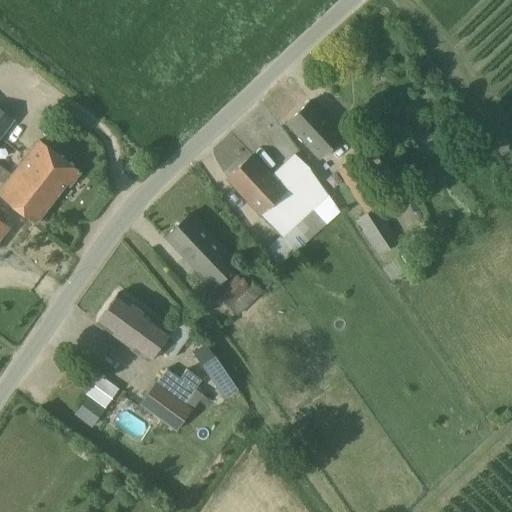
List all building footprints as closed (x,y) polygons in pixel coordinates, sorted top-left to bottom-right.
[(319,159),(344,136),(310,100),(285,123),(319,159)] [(0,108),(0,139),(15,120),(0,108)] [(235,132),(212,146),(222,164),(245,150),(235,132)] [(0,189),(0,196),(15,208),(35,223),(65,184),(69,187),(81,172),(39,140),(0,189)] [(284,237),(299,223),(329,195),(309,166),(309,167),(294,152),(274,171),(287,186),(285,188),(252,154),(226,178),(260,215),(259,216),(281,240),(284,237)] [(377,257),(400,242),(378,207),(383,203),(355,159),(337,171),(365,213),(355,221),(377,257)] [(0,208),(0,237),(8,227),(3,223),(9,215),(0,208)] [(213,289),(239,265),(190,213),(165,237),(213,289)] [(311,236),(299,223),(284,237),(296,250),(311,236)] [(238,317),(264,291),(254,282),(249,287),(237,274),(215,294),(238,317)] [(158,348),(173,359),(195,328),(181,318),(171,331),(118,292),(95,324),(148,362),(158,348)] [(166,368),(155,382),(184,403),(201,379),(186,368),(180,377),(166,368)] [(98,374),(72,412),(91,424),(116,387),(98,374)]
